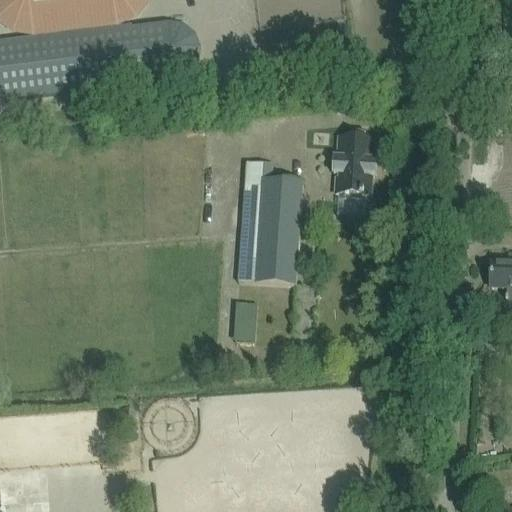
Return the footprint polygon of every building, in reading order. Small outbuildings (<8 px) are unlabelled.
[(0,0),(0,19),(1,21),(4,25),(7,27),(10,30),(14,32),(17,33),(21,35),(25,35),(30,36),(34,35),(118,25),(121,24),(125,23),(129,22),(132,20),(135,18),(138,16),(140,13),(143,10),(145,7),(146,3),(147,0),(0,0)] [(375,143),(364,142),(365,133),(351,132),(350,141),(339,141),(338,157),(341,157),(340,160),(334,160),(333,176),(339,177),(339,180),(336,180),(335,196),(346,197),(346,202),(360,203),(360,197),(371,198),(372,179),(375,179),(377,163),(373,162),(375,143)] [(247,166),(239,286),(296,289),(303,186),(272,183),(274,167),(247,166)] [(491,290),(509,291),(508,299),(506,299),(506,302),(508,303),(508,308),(511,307),(511,267),(492,266),(491,290)] [(242,312),(243,350),(263,349),(262,312),(242,312)] [(275,350),(297,351),(299,315),(266,313),(265,333),(275,333),(275,350)] [(367,348),(355,350),(358,363),(369,361),(367,348)] [(133,424),(135,414),(130,408),(121,411),(119,421),(133,424)] [(0,439),(0,451),(48,450),(47,438),(0,439)]
